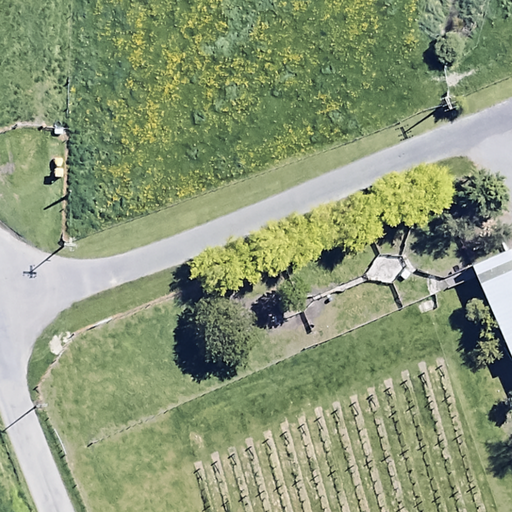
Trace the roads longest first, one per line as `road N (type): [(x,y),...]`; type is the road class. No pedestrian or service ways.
road 1 (unclassified): [(0,315),(511,112)]
road 2 (unclassified): [(0,362),(53,511)]
